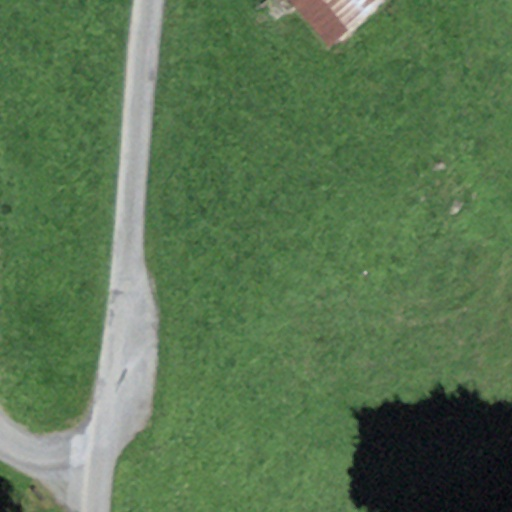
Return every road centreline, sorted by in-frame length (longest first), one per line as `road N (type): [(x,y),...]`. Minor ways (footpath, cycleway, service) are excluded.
road 1 (unclassified): [(154,0),(124,357),(97,511)]
road 2 (track): [(112,423),(62,450),(24,448),(0,436)]
